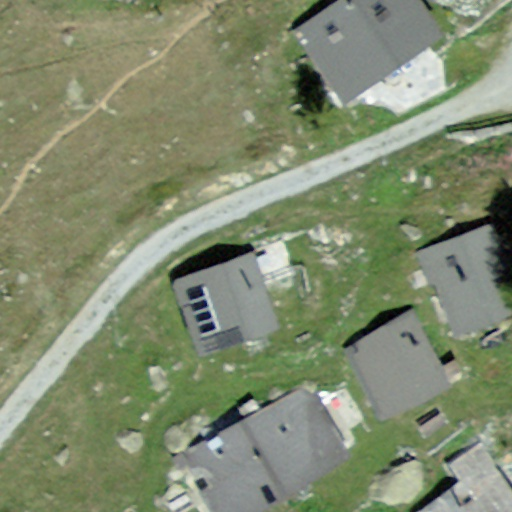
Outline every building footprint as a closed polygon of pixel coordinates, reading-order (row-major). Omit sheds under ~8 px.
[(408,0),(351,0),(304,33),(345,93),(432,33),(408,0)] [(511,297),(487,235),(428,259),(456,329),(511,306),(511,297)] [(250,262),(181,286),(202,347),(271,323),(250,262)] [(409,321),(351,352),(384,412),(441,381),(409,321)] [(302,395),(188,459),(218,511),(241,511),(338,457),(302,395)] [(469,482),(425,511),(511,511),(511,500),(478,451),(457,465),(469,482)]
